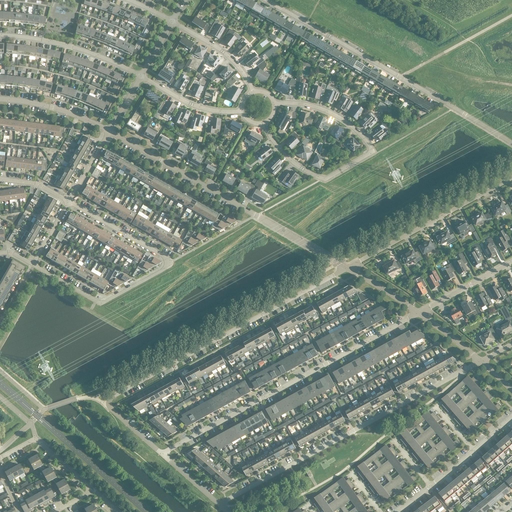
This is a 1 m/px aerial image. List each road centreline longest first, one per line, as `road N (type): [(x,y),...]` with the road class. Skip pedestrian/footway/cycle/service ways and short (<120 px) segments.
road 1 (residential): [(163,455),(111,410),(109,399),(347,268)]
road 2 (residential): [(222,508),(481,361)]
road 3 (unclassified): [(163,455),(418,313)]
road 4 (residential): [(511,145),(265,0)]
road 5 (residential): [(347,268),(108,132)]
road 6 (residential): [(264,123),(272,145),(316,176),(370,151),(335,114),(292,103),(273,107)]
road 7 (residential): [(347,268),(511,178)]
road 8 (residential): [(168,262),(101,301),(32,263)]
road 9 (residential): [(0,34),(65,44),(141,76)]
